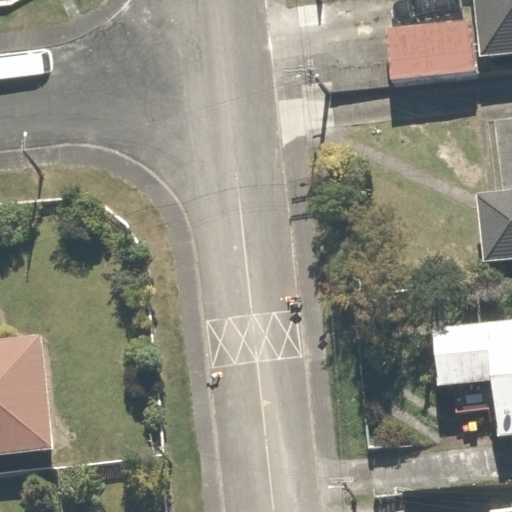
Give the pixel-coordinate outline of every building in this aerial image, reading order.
[(511,0),(465,0),(468,88),(511,86),(511,0)] [(462,58),(385,56),(384,104),(461,106),(462,58)] [(511,287),(511,214),(459,215),(459,288),(511,287)] [(0,461),(58,455),(44,346),(0,350),(0,461)] [(511,349),(440,352),(441,410),(497,409),(499,467),(511,466),(511,349)]
